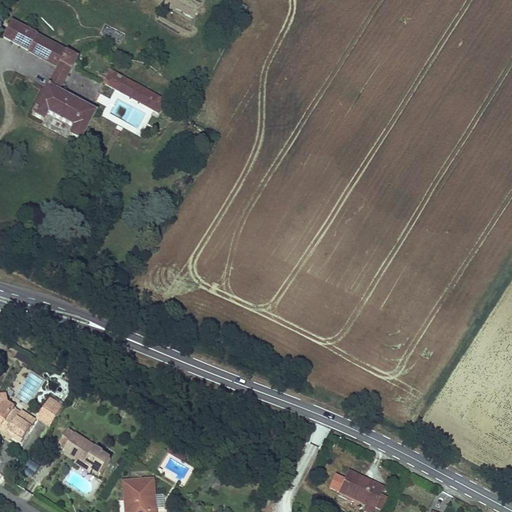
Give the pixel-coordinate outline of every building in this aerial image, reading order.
[(77,59),(11,22),(1,40),(56,69),(46,88),(30,117),(42,124),(48,116),(72,129),(67,136),(81,143),(96,113),(59,93),(77,59)] [(168,101),(109,71),(102,85),(162,114),(168,101)] [(0,432),(17,443),(31,421),(3,403),(2,395),(0,395),(0,432)] [(59,407),(46,399),(33,418),(46,427),(59,407)] [(35,443),(42,428),(35,425),(27,439),(35,443)] [(76,458),(91,467),(101,452),(66,430),(56,444),(63,448),(61,452),(74,460),(76,458)] [(72,463),(88,472),(91,467),(76,458),(74,460),(72,463)] [(383,498),(386,491),(349,474),(343,488),(333,484),(330,492),(369,509),(368,511),(384,511),(390,501),(383,498)] [(135,511),(153,511),(150,477),(125,480),(127,501),(122,502),(123,511),(126,511),(135,511)]
